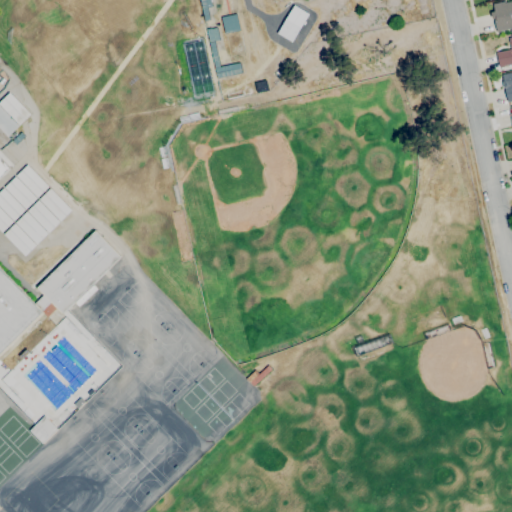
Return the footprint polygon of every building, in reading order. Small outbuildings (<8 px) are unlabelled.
[(497,33),(494,18),(492,19),(491,13),(494,12),(493,4),(504,2),(504,3),(511,1),(511,31),(510,32),(509,29),(501,31),(501,32),(497,33)] [(291,42),(308,14),(293,5),(276,33),(291,42)] [(223,33),(238,30),(235,14),(220,17),(223,33)] [(500,68),(496,53),(511,49),(508,38),(511,37),(511,64),(505,66),(505,67),(500,68)] [(511,101),(507,102),(501,74),(511,72),(511,101)] [(19,125),(0,105),(0,101),(10,92),(31,114),(19,125)] [(8,137),(0,128),(0,106),(19,126),(8,137)] [(0,178),(0,158),(10,168),(0,178)] [(38,198),(16,176),(28,165),(49,187),(38,198)] [(26,209),(4,187),(16,177),(37,199),(26,209)] [(14,221),(0,206),(0,192),(4,188),(25,210),(14,221)] [(61,221),(39,199),(50,189),(72,210),(61,221)] [(49,233),(28,211),(38,200),(60,222),(49,233)] [(2,233),(0,230),(0,208),(13,222),(2,233)] [(37,244),(16,223),(27,212),(48,234),(37,244)] [(25,256),(4,234),(15,223),(36,245),(25,256)] [(44,294),(37,288),(95,231),(120,257),(62,313),(57,308),(44,294)] [(43,312),(0,354),(0,268),(34,303),(43,312)] [(34,303),(44,294),(57,308),(48,317),(43,312),(34,303)] [(42,443),(30,431),(44,416),(57,429),(42,443)]
